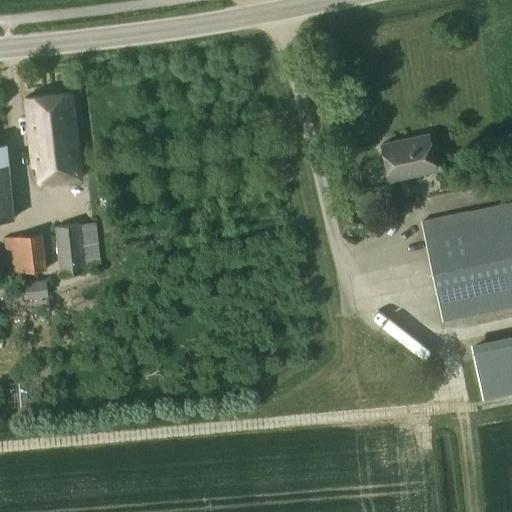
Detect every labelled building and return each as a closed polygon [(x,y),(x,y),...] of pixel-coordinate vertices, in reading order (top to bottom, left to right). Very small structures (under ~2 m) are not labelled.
[(38,164),(42,182),(80,178),(71,94),(26,99),(33,164),(38,164)] [(428,135),(381,145),(389,180),(436,170),(428,135)] [(0,220),(14,219),(7,143),(0,143),(0,220)] [(511,201),(421,221),(442,321),(511,306),(511,201)] [(55,227),(60,275),(101,270),(96,222),(55,227)] [(42,234),(3,238),(7,274),(46,270),(42,234)] [(23,283),(24,300),(48,297),(46,280),(23,283)] [(511,334),(470,344),(482,399),(511,392),(511,334)]
